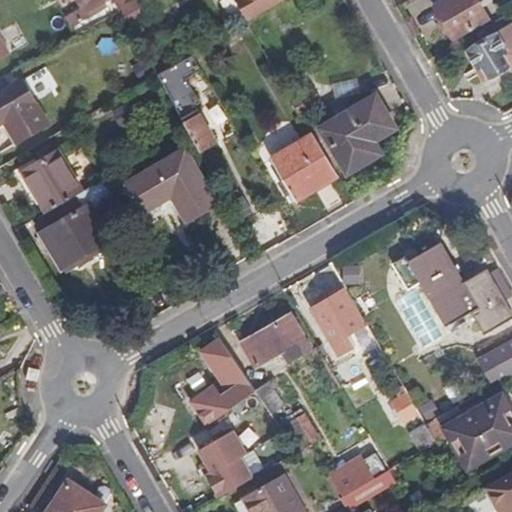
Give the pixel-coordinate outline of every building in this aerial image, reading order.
[(121,8),(116,0),(77,0),(88,18),(73,27),(79,38),(123,12),(121,8)] [(121,8),(123,12),(131,25),(144,17),(135,0),(124,6),(121,8)] [(250,20),(283,0),(237,0),(238,1),(239,1),(250,20)] [(448,0),(439,5),(458,37),(492,17),(483,1),(485,0),(448,0)] [(131,25),(136,33),(149,26),(144,17),(131,25)] [(511,65),(511,40),(506,31),(468,53),(484,82),(511,65)] [(0,65),(13,58),(0,34),(0,65)] [(188,61),(161,76),(178,104),(181,109),(191,104),(177,80),(193,70),(188,61)] [(51,127),(26,83),(0,97),(0,121),(3,126),(8,124),(21,144),(51,127)] [(314,86),(293,98),(303,115),(324,103),(314,86)] [(324,129),(349,173),(382,153),(376,140),(398,128),(379,96),(324,129)] [(145,132),(145,126),(139,119),(141,116),(133,104),(119,112),(135,139),(145,132)] [(181,109),(178,104),(164,112),(174,131),(189,122),(184,113),(181,109)] [(189,122),(202,145),(216,136),(198,105),(184,113),(189,122)] [(299,201),(340,177),(314,134),(273,159),(299,201)] [(49,215),(78,198),(87,193),(63,151),(25,173),(49,215)] [(219,206),(189,153),(128,187),(144,214),(176,195),(191,222),(219,206)] [(92,208),(93,209),(102,204),(104,206),(116,198),(107,181),(87,193),(78,198),(85,212),(92,208)] [(49,215),(45,217),(53,231),(45,236),(65,270),(111,242),(93,209),(92,208),(85,212),(78,198),(49,215)] [(411,263),(422,283),(448,329),(474,315),(487,337),(511,323),(511,309),(508,301),(511,298),(511,292),(500,270),(493,274),(490,271),(464,285),(442,245),(411,263)] [(411,289),(422,283),(411,263),(408,259),(396,266),(411,289)] [(369,325),(349,291),(313,312),(339,357),(355,349),(348,337),(369,325)] [(290,318),(256,336),(263,349),(250,357),(256,368),(283,352),(289,362),(310,351),(290,318)] [(263,349),(256,336),(243,344),(250,357),(263,349)] [(257,393),(222,342),(206,354),(231,391),(223,396),(218,389),(195,405),(210,426),(258,394),(257,393)] [(495,388),(511,377),(511,342),(480,362),(495,388)] [(258,394),(274,416),(287,406),(277,390),(281,386),(275,380),(257,393),(258,394)] [(404,423),(420,414),(402,384),(396,389),(400,395),(391,400),(404,423)] [(511,445),(511,408),(506,398),(454,429),(475,467),(511,445)] [(462,408),(438,421),(442,428),(465,415),(462,408)] [(298,440),(293,443),(299,452),(312,444),(312,442),(319,438),(304,411),(296,416),(297,417),(307,435),(298,440)] [(288,423),(298,440),(307,435),(297,417),(288,423)] [(428,427),(439,445),(449,439),(442,428),(438,421),(428,427)] [(413,436),(423,455),(439,445),(428,427),(413,436)] [(248,454),(235,431),(202,450),(214,472),(209,475),(221,496),(254,478),(242,457),(248,454)] [(299,452),(293,443),(276,453),(282,462),(299,452)] [(361,461),(332,477),(345,500),(388,476),(377,455),(363,463),(361,461)] [(398,485),(392,473),(388,476),(345,500),(353,511),(398,485)] [(306,511),(286,475),(246,498),(253,511),(306,511)] [(511,511),(511,477),(490,491),(502,511),(511,511)] [(50,511),(101,511),(105,506),(70,482),(50,511)] [(453,494),(448,487),(439,492),(443,499),(453,494)] [(419,511),(430,506),(423,493),(408,501),(414,511),(419,511)]
